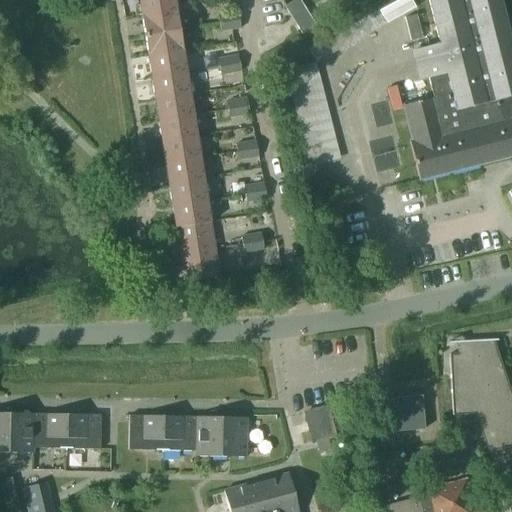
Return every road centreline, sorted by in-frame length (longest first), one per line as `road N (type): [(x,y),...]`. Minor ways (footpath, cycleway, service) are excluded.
road 1 (residential): [(511,284),(299,325),(0,335)]
road 2 (residential): [(291,247),(248,0)]
